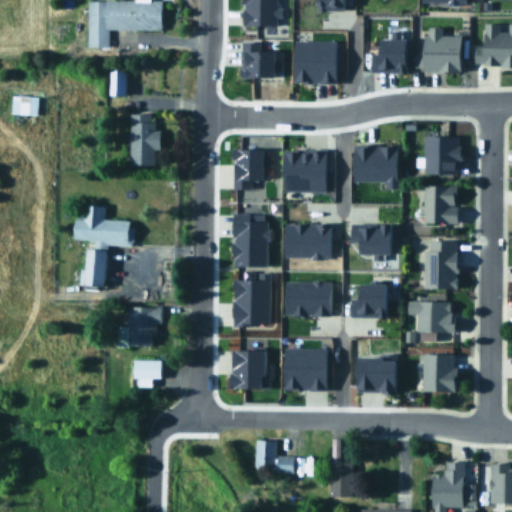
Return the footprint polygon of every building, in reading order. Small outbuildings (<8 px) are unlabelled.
[(161,0),(87,0),(87,46),(109,46),(109,28),(161,28),(161,0)] [(275,24),(275,15),(280,15),(280,5),(276,5),(276,0),(241,0),(241,23),(275,24)] [(312,0),(313,9),(343,7),(342,0),(312,0)] [(462,69),(463,35),(443,35),(443,26),(426,26),(426,52),(416,52),(416,69),(462,69)] [(475,43),(475,65),(511,65),(511,31),(482,31),(482,43),(475,43)] [(402,71),(403,37),(374,37),(374,52),(368,52),(368,70),(402,71)] [(290,80),(334,80),(334,38),(290,39),(290,80)] [(271,75),(271,68),(280,68),(280,58),(270,58),(270,49),(258,49),(258,40),(239,40),(239,75),(271,75)] [(125,94),(125,69),(112,69),(112,94),(125,94)] [(11,113),(37,113),(37,95),(11,95),(11,113)] [(130,165),(155,165),(155,148),(158,148),(158,113),(130,113),(130,165)] [(459,173),(459,135),(424,135),(424,173),(459,173)] [(384,179),(385,186),(396,186),(395,142),(349,143),(350,179),(384,179)] [(259,147),(227,147),(227,157),(230,157),(231,187),(249,187),(249,178),(260,178),(259,147)] [(279,189),(322,189),(323,148),(280,147),(279,189)] [(458,222),(458,185),(424,185),(424,222),(458,222)] [(230,264),(266,264),(266,219),(262,219),(262,211),(230,212),(230,264)] [(87,247),(86,285),(106,286),(108,242),(131,243),(132,220),(91,218),(90,248),(87,247)] [(329,221),(281,222),(281,256),(329,255),(329,221)] [(354,252),(388,252),(388,222),(375,222),(375,223),(347,222),(347,239),(354,239),(354,252)] [(458,240),(424,240),(424,288),(458,288),(458,240)] [(269,323),(270,271),(257,270),(257,278),(229,277),(229,297),(230,297),(230,322),(269,323)] [(330,313),(330,279),(282,279),(282,313),(330,313)] [(385,282),(353,282),(353,297),(348,297),(347,315),(384,315),(385,282)] [(418,331),(455,331),(455,301),(418,301),(418,331)] [(128,306),(128,345),(155,345),(155,323),(161,323),(161,306),(128,306)] [(321,388),(322,346),(280,345),(279,388),(321,388)] [(267,386),(267,371),(264,371),(264,349),(227,348),(226,386),(267,386)] [(423,390),(457,390),(457,354),(423,354),(423,390)] [(393,390),(393,357),(351,356),(351,390),(393,390)] [(162,379),(162,359),(135,359),(135,379),(162,379)] [(294,472),(294,455),(276,455),(276,439),(256,439),(255,466),(277,466),(277,472),(294,472)] [(353,495),(353,460),(329,460),(329,495),(353,495)] [(434,473),(434,506),(464,506),(464,461),(445,461),(445,473),(434,473)] [(490,503),(511,503),(511,464),(490,464),(490,503)]
